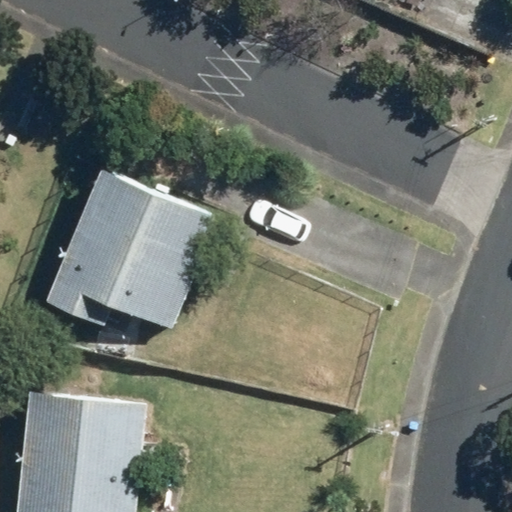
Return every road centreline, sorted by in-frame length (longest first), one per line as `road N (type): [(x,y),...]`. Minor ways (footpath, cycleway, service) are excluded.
road 1 (residential): [(65,0),(511,210)]
road 2 (residential): [(465,511),(490,366),(511,310)]
